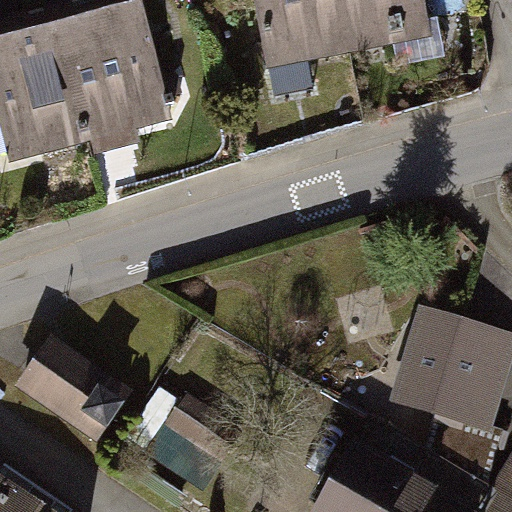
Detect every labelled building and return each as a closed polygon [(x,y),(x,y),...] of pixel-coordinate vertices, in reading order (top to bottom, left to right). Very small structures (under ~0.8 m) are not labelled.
[(363,78),(349,0),(263,0),(279,92),(363,78)] [(434,0),(349,0),(363,78),(445,62),(434,0)] [(162,17),(81,33),(103,165),(186,149),(162,17)] [(103,165),(81,33),(0,46),(0,67),(19,180),(103,165)] [(511,362),(511,359),(444,329),(409,408),(478,439),(511,362)] [(113,394),(53,355),(23,400),(82,440),(113,394)] [(245,444),(188,408),(152,464),(208,500),(245,444)] [(473,511),(370,452),(334,511),(473,511)] [(51,511),(0,477),(0,511),(51,511)]
